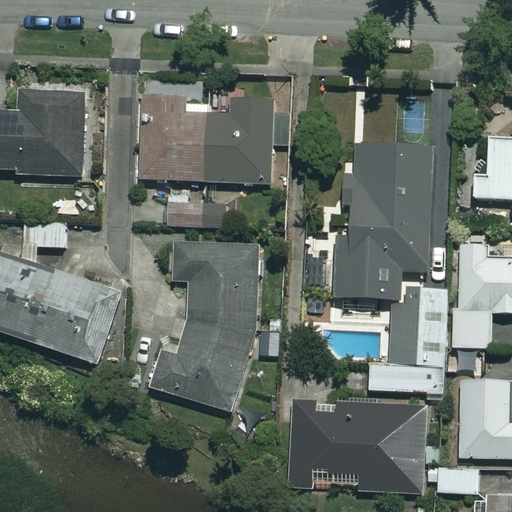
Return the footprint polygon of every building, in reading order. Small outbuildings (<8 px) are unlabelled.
[(0,177),(83,182),(86,100),(23,97),(22,121),(0,119),(0,177)] [(212,105),(144,102),(140,184),(270,190),(271,150),(289,151),(290,118),(272,118),(273,107),(233,105),(232,121),(211,120),(212,105)] [(511,140),(489,140),(489,180),(474,180),(474,205),(511,204),(511,140)] [(439,154),(346,152),(345,209),(352,209),(351,245),(335,244),(334,304),(400,306),(400,277),(437,278),(439,154)] [(78,189),(55,190),(56,215),(80,214),(78,189)] [(227,204),(170,202),(169,230),(226,232),(227,204)] [(69,221),(24,222),(24,251),(69,251),(69,221)] [(228,419),(254,345),(258,250),(175,247),(173,289),(190,289),(188,341),(180,363),(159,356),(146,391),(228,419)] [(487,247),(460,247),(461,313),(454,313),(455,354),(493,353),(492,320),(511,319),(511,266),(487,267),(487,247)] [(54,280),(0,262),(0,338),(98,371),(123,296),(56,274),(54,280)] [(448,294),(408,293),(407,310),(393,309),(391,368),(371,368),(370,395),(438,397),(439,371),(445,371),(448,294)] [(510,385),(462,385),(461,462),(511,463),(511,430),(509,430),(510,385)] [(374,403),(337,402),(337,408),(291,407),(290,488),(360,490),(360,497),(423,498),(425,410),(374,409),(374,403)] [(479,474),(439,475),(440,499),(479,497),(479,474)] [(511,511),(511,503),(474,502),(473,511),(511,511)]
